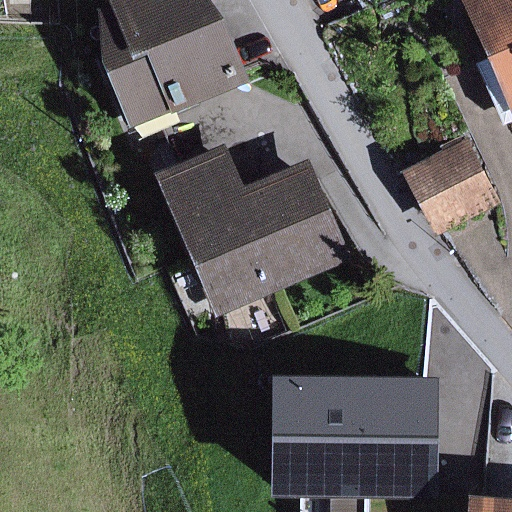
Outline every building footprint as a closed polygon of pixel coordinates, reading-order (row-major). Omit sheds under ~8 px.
[(119,0),(122,56),(149,124),(269,76),(243,10),(235,0),(119,0)] [(511,0),(470,0),(511,96),(511,0)] [(238,133),(173,167),(249,312),(372,249),(323,154),(264,184),(238,133)] [(445,232),(498,203),(464,139),(410,168),(445,232)] [(435,439),(411,437),(412,425),(344,418),(336,502),(428,511),(435,439)] [(511,511),(511,489),(482,487),(479,511),(511,511)]
